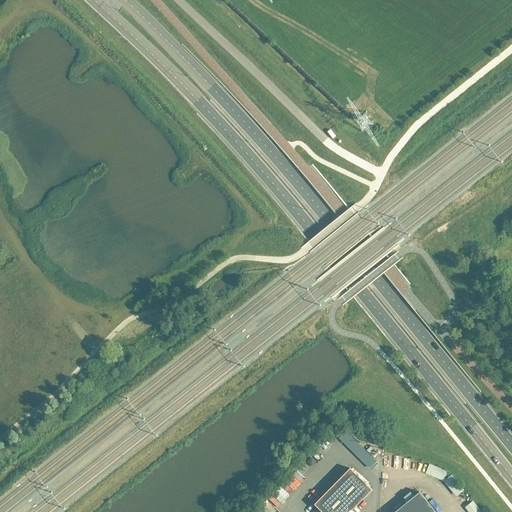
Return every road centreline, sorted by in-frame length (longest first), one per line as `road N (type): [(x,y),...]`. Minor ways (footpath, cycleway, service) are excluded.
road 1 (primary): [(94,0),(245,151),(511,477)]
road 2 (primary): [(511,443),(297,181),(126,0)]
